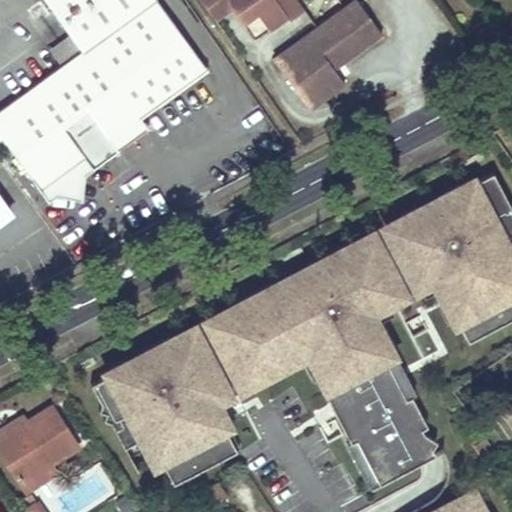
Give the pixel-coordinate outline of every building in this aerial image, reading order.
[(151,120),(146,113),(212,61),(166,0),(51,0),(83,45),(0,105),(0,127),(45,194),(57,186),(79,189),(83,166),(92,159),(97,165),(128,142),(151,120)] [(291,19),(276,0),(200,0),(217,23),(232,12),(244,27),(247,31),(253,32),(259,31),(266,27),(270,31),(291,19)] [(274,59),(305,103),(334,83),(323,67),(378,29),(358,0),(344,9),(274,59)] [(276,0),(291,19),(305,10),(297,0),(276,0)] [(334,83),(305,103),(310,110),(345,85),(334,69),(383,35),(378,29),(323,67),(334,83)] [(56,58),(75,49),(68,35),(49,45),(56,58)] [(151,120),(128,142),(158,120),(151,120)] [(85,198),(88,172),(97,165),(92,159),(83,166),(79,189),(57,186),(45,194),(50,200),(59,193),(85,198)] [(159,459),(172,484),(184,477),(181,470),(193,464),(197,471),(230,454),(222,439),(227,436),(227,435),(219,421),(214,424),(208,413),(213,410),(215,409),(208,396),(222,389),(239,381),(242,386),(265,374),(266,373),(263,368),(279,359),(288,354),(305,345),(321,376),(315,378),(316,379),(349,443),(350,443),(355,441),(376,481),(378,485),(434,456),(431,449),(435,442),(423,434),(421,430),(426,427),(411,397),(410,396),(404,399),(382,358),(388,355),(388,354),(372,325),(366,313),(386,302),(417,286),(433,278),(439,289),(456,321),(465,316),(476,337),(511,318),(511,277),(494,244),(503,239),(511,234),(511,211),(491,173),(470,185),(469,185),(472,191),(441,207),(438,202),(436,202),(419,212),(418,212),(421,218),(405,226),(402,221),(401,221),(386,229),(391,239),(375,247),(370,237),(343,252),(342,252),(345,258),(313,275),(310,269),(309,270),(274,288),(273,289),(276,295),(245,311),(242,305),(241,306),(208,323),(213,333),(197,341),(192,332),(177,340),(176,340),(179,346),(148,362),(145,356),(144,357),(127,366),(125,367),(128,373),(105,385),(102,379),(90,386),(100,405),(98,412),(105,414),(102,421),(110,424),(136,472),(159,459)] [(469,185),(470,185),(468,181),(434,199),(436,202),(438,202),(441,207),(472,191),(469,185)] [(418,212),(419,212),(417,208),(399,217),(401,221),(402,221),(405,226),(421,218),(418,212)] [(391,239),(386,229),(370,237),(375,247),(391,239)] [(511,256),(503,239),(494,244),(511,277),(511,256)] [(307,266),(309,270),(310,269),(313,275),(345,258),(342,252),(343,252),(341,248),(307,266)] [(433,278),(417,286),(423,298),(439,289),(433,278)] [(273,289),(274,288),(272,285),(239,302),(241,306),(242,305),(245,311),(276,295),(273,289)] [(386,302),(366,313),(372,325),(392,314),(386,302)] [(456,321),(467,342),(476,337),(465,316),(456,321)] [(197,341),(213,333),(208,323),(192,332),(197,341)] [(142,353),(144,357),(145,356),(148,362),(179,346),(176,340),(177,340),(175,336),(142,353)] [(305,345),(288,354),(293,364),(300,360),(312,381),(316,379),(315,378),(321,376),(305,345)] [(410,396),(411,397),(414,396),(392,352),(388,354),(388,355),(382,358),(404,399),(410,396)] [(266,373),(265,374),(267,378),(283,369),(279,359),(263,368),(266,373)] [(125,367),(127,366),(126,363),(100,376),(102,379),(105,385),(128,373),(125,367)] [(208,396),(215,409),(228,402),(222,389),(208,396)] [(1,425),(0,425),(0,452),(18,479),(49,460),(75,442),(48,403),(24,419),(5,431),(1,425)] [(219,421),(213,410),(208,413),(214,424),(219,421)] [(20,412),(1,425),(5,431),(24,419),(20,412)] [(231,432),(227,435),(227,436),(222,439),(230,454),(239,449),(231,432)] [(494,454),(484,439),(472,448),(482,462),(494,454)] [(350,443),(349,443),(345,445),(367,486),(376,481),(355,441),(350,443)] [(49,460),(18,479),(24,489),(55,469),(49,460)] [(181,470),(184,477),(197,471),(193,464),(181,470)] [(224,499),(215,484),(200,493),(209,508),(224,499)] [(479,511),(471,496),(443,510),(442,511),(443,511),(479,511)] [(38,511),(31,501),(19,509),(20,511),(38,511)]
